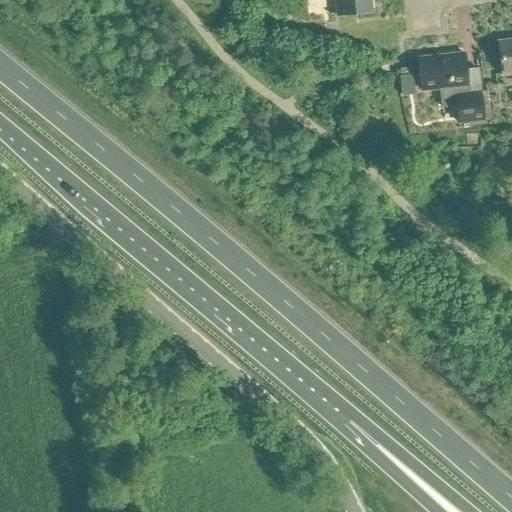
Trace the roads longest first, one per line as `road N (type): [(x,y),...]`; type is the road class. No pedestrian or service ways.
road 1 (trunk): [(511,499),(0,68)]
road 2 (unclassified): [(352,511),(307,439),(0,173)]
road 3 (trunk): [(0,123),(350,414)]
road 4 (trunk): [(350,414),(468,511)]
road 5 (trunk): [(350,414),(367,450),(436,511)]
